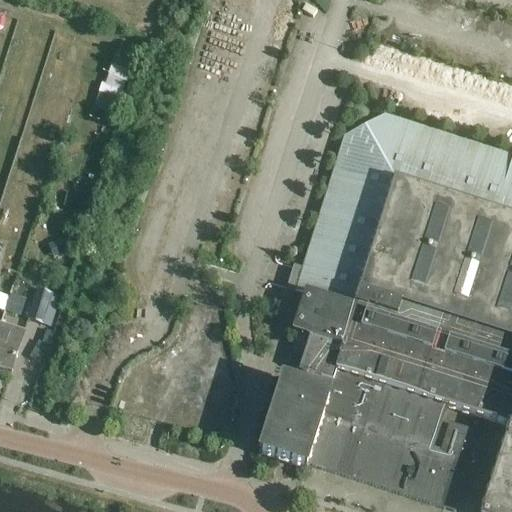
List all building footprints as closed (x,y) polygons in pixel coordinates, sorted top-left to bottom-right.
[(75,71),(65,100),(81,106),(91,77),(75,71)] [(103,86),(99,96),(121,104),(124,93),(104,86),(103,86)] [(511,511),(511,157),(386,117),(344,138),(295,292),(304,295),(292,333),(308,338),(293,385),(280,381),(256,457),(306,473),(308,467),(447,511),(455,511),(470,464),(472,465),(479,444),(480,440),(471,437),(472,433),(448,426),(440,455),(430,452),(436,431),(435,431),(442,409),(509,430),(482,511),(511,511)] [(82,233),(87,218),(75,214),(71,229),(82,233)] [(60,257),(77,250),(72,237),(55,244),(60,257)] [(16,263),(34,257),(30,245),(12,251),(16,263)] [(43,327),(52,296),(36,291),(27,322),(43,327)] [(9,300),(4,314),(20,319),(25,303),(9,298),(9,300)] [(0,326),(0,370),(10,374),(22,333),(0,326)] [(44,333),(41,344),(48,346),(51,336),(44,333)]
